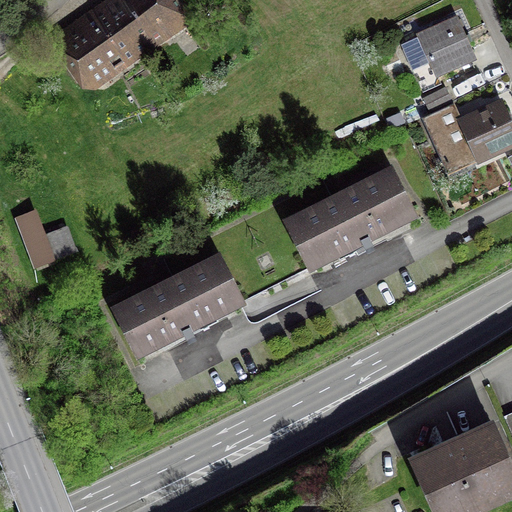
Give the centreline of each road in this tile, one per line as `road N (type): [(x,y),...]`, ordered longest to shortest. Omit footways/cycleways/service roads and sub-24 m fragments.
road 1 (primary): [(115,511),(252,426),(511,288)]
road 2 (tertiary): [(46,511),(0,393)]
